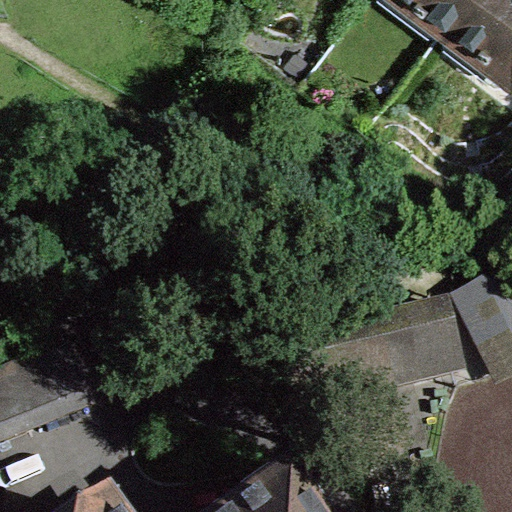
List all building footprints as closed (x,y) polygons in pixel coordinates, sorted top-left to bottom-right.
[(420,0),(448,21),(463,0),(420,0)] [(511,0),(463,0),(448,21),(511,69),(511,68),(511,0)] [(499,314),(511,338),(511,275),(486,282),(457,297),(472,328),(499,314)] [(389,388),(415,381),(399,315),(287,343),(297,387),(384,366),(389,388)] [(0,428),(88,394),(76,365),(0,394),(0,428)] [(314,511),(291,480),(247,511),(314,511)]
